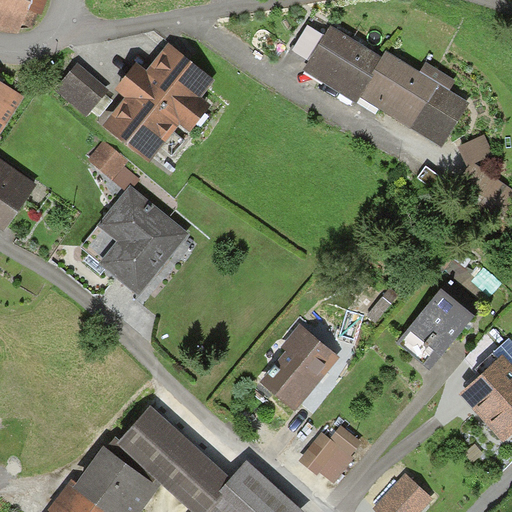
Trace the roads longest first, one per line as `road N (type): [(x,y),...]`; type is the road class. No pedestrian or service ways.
road 1 (residential): [(311,511),(50,279),(0,247)]
road 2 (residential): [(65,32),(279,0)]
